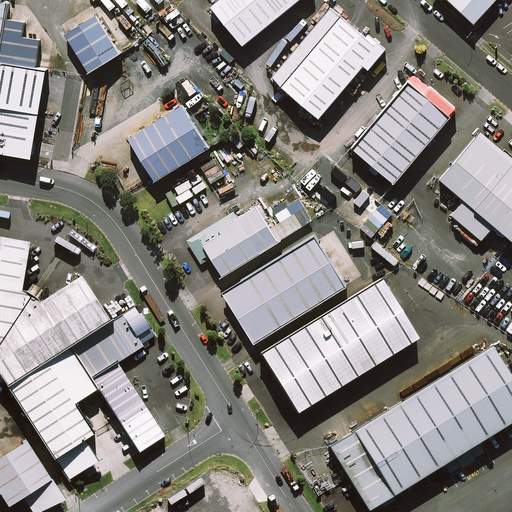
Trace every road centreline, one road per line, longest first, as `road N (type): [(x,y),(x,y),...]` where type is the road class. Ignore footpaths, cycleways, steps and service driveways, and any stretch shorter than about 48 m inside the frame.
road 1 (residential): [(238,419),(123,235),(92,200),(0,178)]
road 2 (residential): [(93,511),(238,419)]
road 3 (unclassified): [(402,0),(511,92)]
